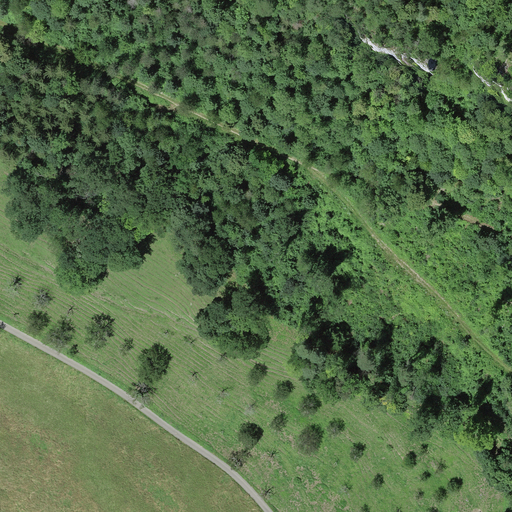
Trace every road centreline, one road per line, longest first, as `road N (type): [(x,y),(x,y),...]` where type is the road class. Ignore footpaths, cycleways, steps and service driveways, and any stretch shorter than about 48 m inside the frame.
road 1 (track): [(511,368),(388,250),(318,168)]
road 2 (track): [(0,26),(183,106)]
road 3 (track): [(183,106),(318,168)]
